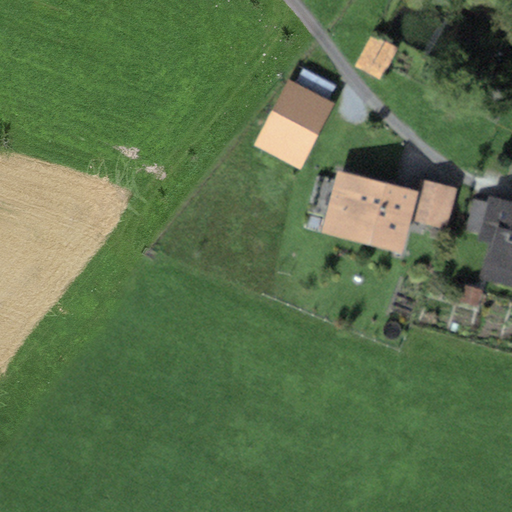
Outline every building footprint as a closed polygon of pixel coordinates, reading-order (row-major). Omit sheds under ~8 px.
[(373,37),(358,64),(381,75),(394,51),(373,37)] [(325,106),(293,89),(264,143),(296,160),(325,106)] [(407,197),(341,179),(327,227),(394,244),(407,197)] [(422,187),(414,216),(443,224),(451,194),(422,187)] [(470,229),(498,238),(488,272),(511,279),(511,210),(476,203),(470,229)] [(464,290),(461,300),(476,305),(479,294),(464,290)]
